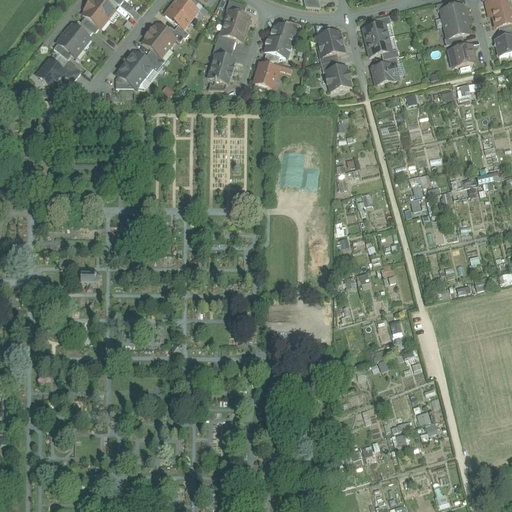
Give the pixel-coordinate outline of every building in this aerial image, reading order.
[(100,1),(98,0),(96,0),(94,3),(92,2),(88,7),(107,22),(114,13),(100,1)] [(110,0),(109,0),(100,0),(100,1),(114,12),(118,7),(110,0)] [(185,3),(181,0),(178,0),(172,8),(191,23),(198,14),(194,10),(185,3)] [(198,6),(190,0),(186,0),(185,3),(194,10),(198,6)] [(318,0),(313,0),(309,1),(303,2),(305,9),(320,11),(318,0)] [(507,0),(504,0),(486,4),(489,16),(492,15),(493,21),(509,17),(508,11),(510,10),(507,0)] [(246,8),(229,3),(226,13),(228,14),(229,13),(243,18),(246,8)] [(453,3),(436,8),(437,14),(440,13),(455,9),(453,3)] [(107,22),(88,7),(84,12),(86,14),(82,18),(85,20),(99,31),(100,31),(107,22)] [(191,23),(172,8),(164,17),(178,28),(183,32),(191,23)] [(455,9),(440,13),(444,27),(465,22),(462,8),(455,9)] [(243,18),(229,13),(228,14),(225,26),(246,32),(247,27),(248,27),(248,26),(247,26),(249,19),(243,18)] [(511,16),(509,17),(493,21),(496,31),(498,30),(511,26),(511,16)] [(99,31),(85,20),(80,25),(92,35),(94,36),(99,31)] [(465,22),(444,27),(447,41),(447,42),(462,38),(469,37),(465,22)] [(80,25),(78,23),(74,29),(88,40),(92,35),(80,25)] [(300,28),(287,24),(285,30),(296,33),(296,34),(298,35),(300,28)] [(246,32),(225,26),(221,38),(235,43),(241,44),(243,38),(244,39),(244,38),(246,32)] [(511,26),(498,30),(499,36),(511,32),(511,26)] [(166,34),(157,27),(154,31),(153,30),(149,36),(168,51),(175,42),(176,42),(166,34)] [(384,27),(363,32),(366,45),(387,41),(384,27)] [(74,29),(72,28),(65,37),(82,51),(90,42),(88,40),(74,29)] [(183,32),(178,28),(174,33),(183,40),(185,41),(188,37),(183,32)] [(285,30),(278,28),(278,30),(274,29),(270,41),(289,47),(291,41),(293,41),(294,40),(293,40),(295,34),(296,34),(296,33),(285,30)] [(174,33),(169,29),(166,34),(176,42),(175,42),(179,45),(183,40),(174,33)] [(329,29),(315,29),(317,39),(331,36),(329,29)] [(511,32),(499,36),(497,36),(498,42),(511,39),(511,32)] [(317,39),(316,40),(320,60),(321,60),(337,56),(344,55),(339,34),(331,36),(317,39)] [(168,51),(149,36),(145,41),(142,46),(151,53),(161,61),(161,60),(168,51)] [(82,51),(65,37),(57,46),(57,47),(72,58),(75,60),(82,51)] [(235,43),(221,38),(218,37),(215,47),(233,52),(235,43)] [(452,41),(447,42),(447,41),(444,42),(446,48),(452,47),(463,44),(462,38),(452,41)] [(511,39),(498,42),(495,43),(499,59),(511,56),(511,39)] [(270,41),(269,40),(264,55),(266,56),(279,60),(285,62),(285,61),(287,55),(289,55),(289,54),(291,48),(292,47),(289,47),(270,41)] [(387,41),(366,45),(370,59),(391,54),(387,41)] [(463,44),(452,47),(454,53),(469,49),(468,43),(463,44)] [(72,58),(57,47),(53,52),(67,63),(72,58)] [(233,52),(215,47),(212,57),(215,57),(230,61),(233,52)] [(454,53),(450,53),(454,70),(475,65),(471,49),(469,49),(454,53)] [(161,61),(151,53),(147,57),(161,68),(165,63),(161,60),(161,61)] [(143,62),(134,55),(126,65),(145,81),(152,72),(153,70),(143,62)] [(279,60),(266,56),(264,62),(275,65),(278,66),(279,60)] [(337,56),(321,60),(320,60),(319,60),(321,67),(338,63),(337,56)] [(161,68),(147,57),(143,62),(153,70),(152,72),(156,75),(161,68)] [(230,61),(215,57),(211,69),(233,76),(233,75),(234,70),(235,70),(234,69),(235,63),(230,61)] [(396,60),(383,63),(384,69),(389,68),(394,67),(394,68),(398,67),(396,60)] [(61,72),(49,63),(36,79),(52,91),(57,85),(57,86),(58,85),(57,84),(59,81),(60,82),(61,81),(60,81),(63,77),(65,75),(61,72)] [(67,63),(61,72),(65,75),(63,77),(73,85),(81,75),(67,63)] [(338,63),(321,67),(323,75),(325,75),(325,74),(340,70),(338,63)] [(145,81),(126,65),(116,77),(118,79),(134,91),(136,92),(145,81)] [(278,66),(275,65),(274,71),(278,72),(277,73),(291,77),(293,70),(278,66)] [(274,71),(260,67),(255,86),(272,91),(277,73),(278,72),(274,71)] [(384,69),(373,72),(376,87),(393,83),(398,82),(394,68),(394,67),(389,68),(384,69)] [(233,76),(211,69),(208,79),(210,83),(215,84),(226,88),(228,88),(230,82),(231,82),(231,81),(232,76),(233,76)] [(340,70),(325,74),(325,75),(327,81),(325,81),(327,88),(328,88),(330,94),(351,90),(349,83),(350,82),(349,75),(347,76),(346,69),(340,70)] [(134,91),(118,79),(115,82),(116,82),(115,91),(134,91)] [(226,88),(215,84),(213,88),(209,87),(208,93),(224,93),(226,88)] [(456,89),(458,99),(477,94),(475,84),(456,89)] [(493,86),(486,86),(487,98),(494,98),(493,86)] [(339,133),(348,132),(348,120),(339,120),(339,133)] [(428,176),(420,178),(423,190),(431,189),(428,176)] [(414,199),(424,197),(419,178),(409,181),(414,199)] [(339,192),(346,191),(344,179),(337,181),(339,192)] [(363,209),(372,208),(370,197),(362,198),(363,209)] [(410,204),(413,214),(421,212),(418,201),(410,204)] [(346,229),(335,229),(336,238),(346,238),(346,229)] [(382,269),(384,278),(393,276),(391,267),(382,269)] [(92,273),(87,273),(87,276),(87,278),(82,278),(82,276),(82,278),(81,278),(80,288),(82,288),(82,289),(82,288),(87,288),(87,289),(87,293),(92,293),(92,289),(92,288),(97,288),(98,289),(98,288),(100,285),(101,286),(102,285),(101,285),(101,281),(102,281),(101,280),(100,280),(98,278),(98,277),(97,278),(93,278),(93,277),(92,277),(92,273)] [(500,288),(511,285),(511,284),(511,276),(499,277),(500,288)] [(394,339),(402,336),(398,322),(389,325),(394,339)] [(168,346),(168,356),(178,357),(178,347),(168,346)] [(371,425),(377,423),(375,411),(364,413),(365,418),(370,417),(371,425)] [(417,427),(430,424),(428,414),(415,416),(417,427)] [(425,428),(427,438),(437,435),(434,425),(425,428)] [(371,449),(362,450),(364,458),(372,457),(371,449)] [(433,486),(437,511),(448,511),(450,511),(446,495),(441,496),(439,485),(433,486)]
